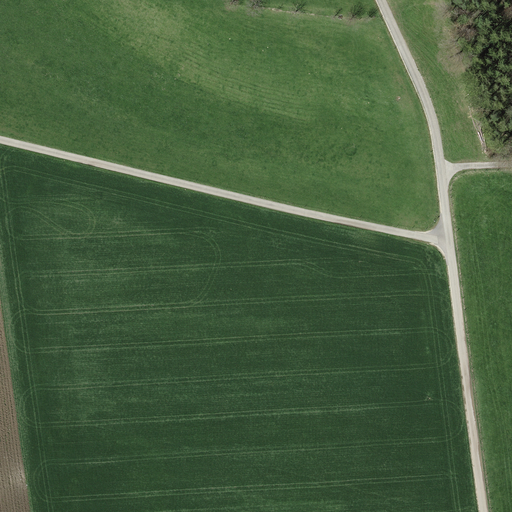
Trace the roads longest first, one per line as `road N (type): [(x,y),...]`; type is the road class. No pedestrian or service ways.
road 1 (track): [(483,511),(441,169),(428,109),(379,0)]
road 2 (track): [(0,142),(447,239)]
